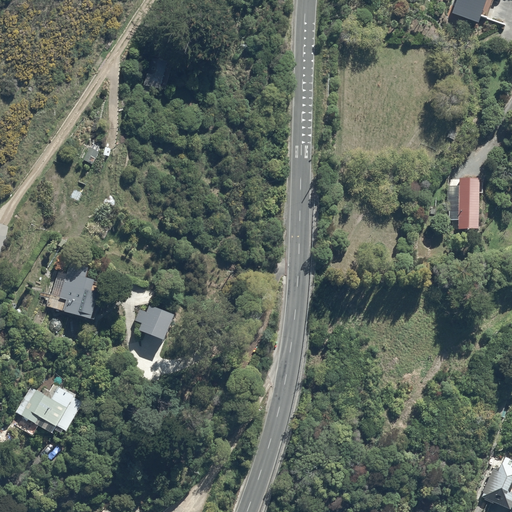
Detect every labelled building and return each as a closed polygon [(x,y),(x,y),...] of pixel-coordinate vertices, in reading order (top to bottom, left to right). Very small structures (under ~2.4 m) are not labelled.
[(478,25),(482,15),(488,18),(494,0),(457,0),(452,15),(478,25)] [(103,150),(93,144),(84,160),(94,166),(103,150)] [(74,182),(75,182),(85,186),(89,177),(78,173),(74,182)] [(481,179),(460,179),(460,230),(480,230),(481,179)] [(59,288),(57,296),(54,295),(51,308),(62,310),(62,309),(87,315),(86,320),(95,322),(102,296),(94,294),(97,282),(89,280),(92,270),(73,265),(67,290),(59,288)] [(173,323),(172,322),(150,312),(142,331),(165,341),(173,323)] [(33,437),(39,427),(53,435),(56,430),(62,435),(64,431),(67,433),(85,405),(75,399),(75,398),(60,389),(53,401),(51,400),(32,387),(17,413),(23,417),(17,427),(33,437)] [(511,511),(511,456),(510,456),(500,475),(494,472),(484,492),(486,493),(484,498),(487,499),(486,501),(495,505),(495,503),(511,511)]
